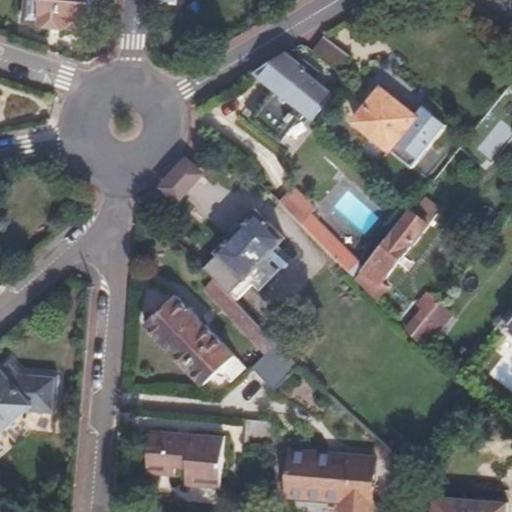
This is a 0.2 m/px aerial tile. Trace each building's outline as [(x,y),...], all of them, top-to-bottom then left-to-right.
[(31,0),(16,0),(14,21),(30,22),(31,0)] [(31,0),(30,22),(81,27),(84,1),(85,0),(31,0)] [(331,38),(359,54),(367,39),(339,24),(331,38)] [(347,55),(322,37),(313,48),(339,66),(347,55)] [(255,73),(274,87),(251,118),(277,137),(293,116),(296,118),(301,111),(308,117),(311,113),(327,93),(299,71),(300,68),(284,56),(284,62),(275,61),(255,73)] [(355,121),(345,134),(379,161),(389,149),(411,167),(444,125),(422,107),(412,118),(415,112),(414,109),(373,79),(368,78),(347,104),(346,108),(346,112),(348,115),(355,121)] [(205,174),(186,156),(157,186),(177,204),(205,174)] [(281,198),(304,222),(319,207),(297,183),(281,198)] [(364,235),(378,217),(346,191),(332,209),(364,235)] [(397,223),(341,292),(356,310),(371,291),(383,276),(427,221),(410,207),(397,223)] [(325,212),(314,220),(341,251),(351,243),(325,212)] [(201,268),(227,293),(273,245),(248,220),(201,268)] [(299,222),(288,230),(320,269),(330,260),(299,222)] [(383,276),(371,291),(413,334),(425,319),(429,313),(415,301),(383,276)] [(415,301),(429,313),(440,300),(425,288),(415,301)] [(174,297),(145,326),(203,383),(232,355),(174,297)] [(413,334),(396,355),(410,363),(438,329),(425,319),(413,334)] [(278,342),(255,365),(279,390),(304,367),(278,342)] [(21,371),(11,359),(0,368),(0,434),(28,410),(55,413),(58,374),(21,371)] [(247,446),(275,449),(277,423),(249,420),(247,446)] [(151,432),(147,473),(177,476),(178,469),(187,469),(186,484),(223,488),(227,439),(151,432)] [(293,451),(289,497),(350,504),(350,511),(375,511),(380,460),(293,451)] [(472,498),(510,502),(511,494),(473,490),(472,498)] [(509,511),(510,502),(472,498),(437,495),(435,511),(509,511)]
